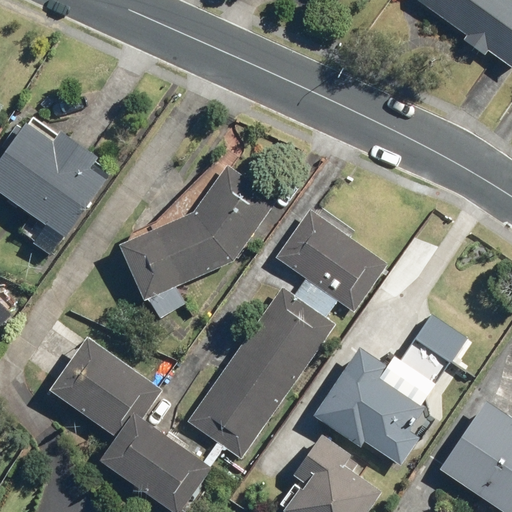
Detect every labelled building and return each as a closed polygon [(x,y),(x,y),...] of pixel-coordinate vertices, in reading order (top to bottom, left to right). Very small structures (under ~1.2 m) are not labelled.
[(511,0),(419,0),(419,1),(511,65),(511,0)] [(37,116),(28,129),(19,123),(3,146),(11,152),(0,168),(0,190),(68,239),(112,178),(98,169),(103,162),(37,116)] [(146,302),(151,300),(165,318),(189,304),(179,287),(237,262),(280,201),(232,167),(198,214),(123,247),(146,302)] [(355,314),(388,266),(349,239),(354,231),(315,204),(277,258),(309,280),(297,297),(288,290),(193,424),(244,459),(339,325),(331,320),(342,305),(355,314)] [(0,332),(18,315),(0,296),(0,332)] [(164,392),(91,337),(52,389),(119,439),(104,461),(178,511),(183,511),(214,468),(144,419),(164,392)] [(390,367),(363,348),(317,413),(403,474),(425,441),(412,432),(428,409),(425,406),(439,386),(397,357),(390,367)] [(511,511),(511,417),(488,401),(443,468),(508,511),(511,511)] [(302,484),(284,511),(370,511),(384,492),(350,469),(360,455),(327,434),(297,481),(302,484)]
